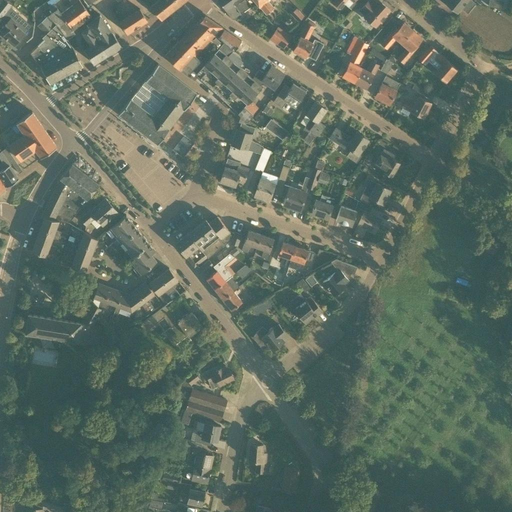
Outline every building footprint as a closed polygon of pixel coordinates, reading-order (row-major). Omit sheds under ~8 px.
[(0,19),(12,5),(15,0),(2,0),(0,3),(0,19)] [(73,30),(92,17),(78,0),(60,0),(42,12),(47,16),(56,25),(58,26),(67,39),(75,33),(73,30)] [(171,11),(162,0),(158,0),(150,7),(156,14),(157,14),(161,20),(171,11)] [(178,0),(162,0),(171,11),(181,4),(178,0)] [(247,0),(218,0),(232,19),(240,14),(252,6),(247,0)] [(253,0),(260,7),(266,14),(274,8),(272,5),(274,3),(271,0),(253,0)] [(352,0),(354,1),(355,0),(335,0),(334,2),(341,9),(345,4),(344,3),(346,0),(352,0)] [(369,0),(364,6),(359,11),(364,16),(363,16),(376,27),(380,22),(381,24),(387,17),(385,15),(390,10),(383,4),(382,3),(378,0),(377,0),(376,3),(372,0),(369,0)] [(457,13),(461,9),(467,13),(476,4),(471,0),(445,0),(447,1),(445,3),(457,13)] [(296,8),(290,14),(298,22),(304,16),(296,8)] [(119,22),(126,32),(126,33),(127,34),(147,21),(147,19),(146,19),(140,9),(119,22)] [(112,32),(100,14),(86,24),(107,55),(114,51),(121,46),(112,32)] [(206,26),(213,33),(214,32),(233,50),(234,50),(235,50),(241,41),(231,34),(221,27),(218,24),(204,15),(197,23),(203,28),(206,26)] [(49,32),(50,30),(56,25),(47,16),(40,24),(49,32)] [(26,33),(10,19),(0,29),(0,30),(5,34),(3,36),(14,46),(26,33)] [(300,36),(293,51),(306,57),(313,43),(307,40),(310,35),(312,30),(314,26),(315,24),(308,21),(307,23),(306,25),(305,28),(304,28),(300,36)] [(396,39),(401,43),(413,30),(403,22),(397,29),(396,28),(381,45),(386,49),(396,39)] [(210,37),(213,33),(206,26),(203,28),(197,23),(180,41),(193,53),(191,55),(200,64),(216,46),(220,42),(215,38),(213,40),(210,37)] [(107,55),(86,24),(79,28),(91,45),(84,50),(94,64),(101,59),(107,55)] [(73,48),(67,39),(58,26),(56,25),(50,30),(49,32),(42,38),(62,53),(63,54),(62,55),(72,73),(82,67),(83,66),(83,65),(82,66),(73,48)] [(278,44),(285,33),(277,27),(270,39),(278,44)] [(403,64),(418,47),(416,46),(422,39),(413,30),(401,43),(407,48),(398,59),(403,64)] [(291,36),(285,33),(278,44),(284,48),(291,36)] [(346,52),(352,55),(342,76),(354,82),(362,68),(357,65),(368,44),(355,36),(346,52)] [(193,53),(180,41),(165,56),(179,69),(179,70),(191,78),(195,74),(192,72),(200,64),(191,55),(193,53)] [(72,73),(62,55),(63,54),(62,53),(49,60),(37,45),(30,53),(40,66),(49,83),(49,84),(50,84),(51,84),(60,79),(72,72),(72,73)] [(216,46),(200,64),(192,72),(195,74),(240,116),(238,123),(245,125),(247,121),(253,115),(244,106),(261,87),(258,84),(252,79),(216,46)] [(421,55),(418,59),(424,64),(427,60),(438,69),(435,73),(445,82),(453,72),(457,69),(452,64),(446,60),(439,54),(435,51),(435,50),(431,46),(430,46),(426,50),(421,55)] [(368,55),(373,58),(377,51),(372,48),(368,55)] [(387,74),(392,62),(387,59),(385,59),(380,70),(387,74)] [(367,70),(362,68),(354,82),(366,89),(379,65),(372,61),(367,70)] [(197,93),(158,64),(142,86),(142,85),(148,90),(152,85),(168,97),(153,116),(130,99),(119,114),(158,144),(169,129),(169,128),(183,109),(184,110),(197,93)] [(284,74),(271,66),(265,74),(259,70),(252,79),(258,84),(261,80),(274,88),(284,74)] [(379,88),(375,96),(388,103),(389,104),(390,103),(389,102),(398,85),(399,83),(390,79),(385,76),(379,88)] [(300,87),(297,86),(293,83),(292,85),(289,88),(285,85),(273,102),(282,108),(287,101),(295,107),(306,90),(301,86),(300,87)] [(426,91),(414,85),(412,88),(423,95),(426,91)] [(411,111),(410,111),(423,118),(431,102),(419,95),(414,104),(406,100),(402,108),(402,107),(411,111)] [(308,133),(306,136),(303,140),(310,145),(317,136),(324,126),(318,122),(326,110),(315,102),(306,114),(311,118),(302,130),(308,133)] [(46,154),(57,147),(32,112),(21,119),(24,123),(19,126),(25,135),(13,143),(17,148),(13,150),(21,161),(36,150),(38,155),(43,151),(46,154)] [(250,126),(255,120),(251,117),(247,121),(246,123),(250,126)] [(288,132),(271,119),(265,127),(282,140),(288,132)] [(263,146),(251,140),(253,134),(236,129),(233,139),(236,140),(234,145),(260,154),(263,146)] [(358,154),(368,140),(367,139),(367,138),(363,135),(362,136),(356,132),(351,139),(340,132),(334,141),(340,145),(341,143),(351,150),(346,156),(356,163),(361,156),(358,154)] [(174,134),(163,148),(175,156),(185,141),(174,134)] [(264,148),(255,168),(263,172),(270,155),(271,155),(273,152),(264,148)] [(7,149),(2,152),(10,164),(12,163),(19,173),(22,171),(7,149)] [(0,152),(0,165),(3,169),(0,170),(0,175),(7,187),(11,184),(18,179),(18,178),(15,174),(9,165),(10,164),(2,152),(1,151),(0,152)] [(380,154),(375,163),(379,165),(378,167),(384,171),(384,172),(391,177),(395,170),(400,162),(393,158),(384,153),(383,155),(380,154)] [(120,156),(114,159),(121,171),(127,168),(120,156)] [(262,172),(260,178),(254,195),(269,200),(272,191),(274,192),(273,193),(280,195),(284,184),(290,168),(292,161),(285,158),(283,165),(279,177),(262,172)] [(314,169),(320,171),(322,171),(325,162),(317,160),(314,169)] [(99,184),(72,163),(60,178),(41,217),(44,218),(59,221),(69,223),(99,184)] [(225,168),(220,181),(223,182),(222,183),(226,184),(226,183),(233,185),(235,186),(236,181),(243,184),(248,169),(243,167),(239,166),(238,166),(236,170),(225,167),(225,168)] [(314,190),(320,171),(314,169),(313,168),(307,187),(314,190)] [(338,182),(346,185),(348,180),(340,177),(338,182)] [(366,187),(359,200),(370,205),(373,199),(383,204),(390,190),(376,183),(369,180),(366,186),(366,187)] [(306,192),(284,184),(280,195),(285,197),(283,205),(300,210),(306,192)] [(352,196),(354,189),(347,187),(345,194),(352,196)] [(320,201),(316,200),(311,213),(328,219),(334,199),(322,195),(320,201)] [(95,205),(80,219),(86,226),(96,217),(102,224),(106,221),(111,227),(122,218),(116,211),(117,211),(105,199),(96,207),(95,205)] [(357,211),(340,205),(335,220),(352,225),(353,222),(358,223),(363,213),(356,211),(357,211)] [(358,223),(359,224),(359,223),(364,226),(365,227),(374,232),(379,223),(381,219),(364,210),(364,211),(363,213),(358,223)] [(122,218),(111,227),(108,230),(116,240),(114,242),(114,241),(105,249),(112,257),(121,250),(118,245),(119,244),(131,258),(127,261),(130,265),(132,263),(141,274),(156,261),(151,254),(155,250),(126,215),(122,218)] [(194,267),(207,257),(208,258),(229,242),(231,236),(229,233),(230,233),(217,217),(209,223),(206,219),(175,243),(186,256),(194,267)] [(40,229),(60,237),(62,232),(56,230),(59,221),(44,218),(40,229)] [(181,228),(168,237),(170,241),(183,232),(181,228)] [(36,240),(50,246),(53,238),(59,240),(60,237),(40,229),(36,240)] [(261,234),(248,230),(241,250),(247,252),(250,245),(257,247),(261,234)] [(81,240),(75,238),(69,236),(67,241),(73,243),(93,251),(97,240),(84,231),(81,240)] [(238,246),(242,235),(234,232),(231,243),(238,246)] [(261,234),(257,247),(263,249),(261,257),(267,259),(274,239),(261,234)] [(32,249),(32,251),(33,252),(51,259),(53,254),(47,252),(50,246),(36,240),(32,249)] [(282,242),(278,254),(291,259),(295,246),(282,242)] [(78,248),(75,256),(89,261),(93,251),(73,243),(72,246),(78,248)] [(291,259),(288,266),(296,269),(297,266),(299,261),(304,263),(305,259),(312,261),(315,253),(301,248),(295,246),(291,259)] [(229,253),(214,266),(217,270),(206,278),(214,289),(225,280),(231,276),(232,275),(223,264),(232,256),(229,253)] [(67,261),(65,265),(74,268),(85,272),(88,263),(89,261),(75,256),(72,263),(67,261)] [(349,281),(348,280),(351,273),(354,275),(357,267),(337,259),(331,262),(338,270),(335,273),(335,272),(323,282),(334,296),(346,286),(344,284),(349,281)] [(214,266),(211,262),(209,260),(199,268),(203,274),(214,266)] [(244,265),(241,267),(247,274),(252,270),(248,267),(244,265)] [(47,266),(47,267),(43,276),(64,284),(68,274),(47,266)] [(169,268),(159,276),(172,293),(172,294),(176,298),(179,295),(172,285),(178,280),(169,268)] [(310,274),(304,278),(310,286),(316,281),(310,274)] [(153,280),(149,283),(158,295),(165,290),(166,293),(168,295),(172,293),(159,276),(153,280)] [(225,280),(214,289),(219,294),(223,299),(233,291),(232,288),(231,287),(237,283),(231,276),(225,280)] [(302,278),(297,282),(301,287),(306,283),(302,278)] [(137,288),(135,290),(144,302),(148,307),(150,309),(150,310),(152,308),(154,307),(152,304),(148,299),(150,297),(154,294),(147,285),(145,282),(137,288)] [(97,288),(93,297),(94,297),(101,300),(98,305),(101,307),(109,287),(98,283),(97,287),(97,288)] [(109,303),(114,305),(119,291),(109,287),(101,307),(107,309),(109,303)] [(471,293),(458,290),(448,287),(446,294),(455,297),(468,301),(471,293)] [(129,294),(132,311),(141,304),(145,309),(148,307),(144,302),(135,290),(129,294)] [(119,291),(114,305),(116,306),(114,311),(115,312),(112,317),(116,319),(119,313),(121,307),(132,311),(129,294),(119,291)] [(231,310),(242,301),(233,291),(223,299),(231,310)] [(290,315),(297,314),(304,323),(313,316),(314,318),(322,312),(310,296),(305,299),(300,293),(288,303),(290,315)] [(268,299),(261,303),(265,310),(272,306),(268,299)] [(25,333),(90,343),(93,324),(100,313),(102,309),(101,309),(93,304),(86,317),(81,322),(28,314),(25,333)] [(203,327),(197,320),(191,311),(177,321),(166,305),(140,324),(145,331),(163,318),(170,327),(163,332),(174,345),(187,335),(188,337),(203,327)] [(257,332),(252,336),(253,337),(258,342),(261,348),(262,349),(268,346),(273,351),(278,347),(282,343),(285,342),(283,340),(288,336),(279,325),(278,324),(274,328),(261,337),(257,332)] [(212,388),(219,385),(233,378),(228,368),(227,369),(225,365),(205,374),(209,381),(212,388)] [(188,402),(189,399),(194,389),(190,385),(198,379),(194,373),(179,384),(174,394),(188,402)] [(194,389),(189,399),(223,410),(227,400),(194,389)] [(189,399),(188,402),(185,409),(220,421),(223,410),(189,399)] [(197,430),(195,442),(203,444),(207,445),(211,446),(212,440),(217,441),(220,426),(205,423),(203,431),(197,430)] [(177,428),(175,434),(184,437),(186,431),(177,428)] [(189,448),(191,441),(190,440),(175,436),(173,444),(189,448)] [(249,461),(256,462),(255,472),(264,473),(265,462),(266,454),(262,453),(263,445),(250,444),(249,461)] [(189,448),(186,464),(195,466),(209,469),(212,455),(206,454),(206,451),(189,448)] [(186,464),(183,477),(207,482),(208,477),(209,469),(195,466),(186,464)] [(179,483),(179,482),(180,477),(163,474),(162,480),(179,483)] [(297,477),(284,476),(282,491),(295,493),(297,477)] [(178,487),(181,488),(178,502),(187,504),(187,502),(202,505),(202,504),(203,504),(204,500),(203,500),(205,492),(190,489),(190,485),(179,482),(179,483),(178,487)] [(27,511),(42,511),(42,510),(43,505),(61,510),(64,501),(37,494),(33,509),(27,509),(27,511)] [(163,509),(164,502),(156,500),(150,499),(149,506),(163,509)]
